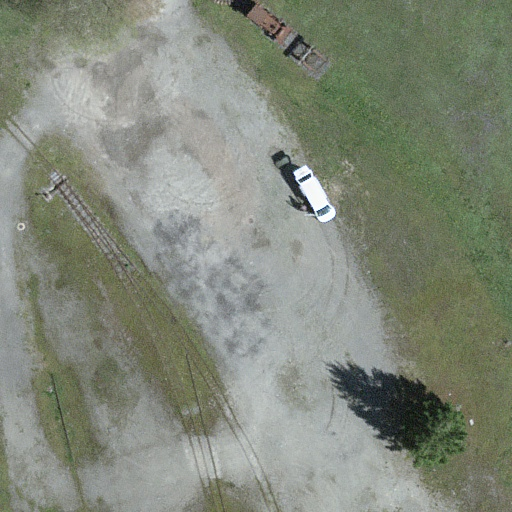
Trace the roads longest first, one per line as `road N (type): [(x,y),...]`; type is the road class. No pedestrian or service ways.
road 1 (unclassified): [(201,0),(259,402)]
road 2 (track): [(259,402),(338,511)]
